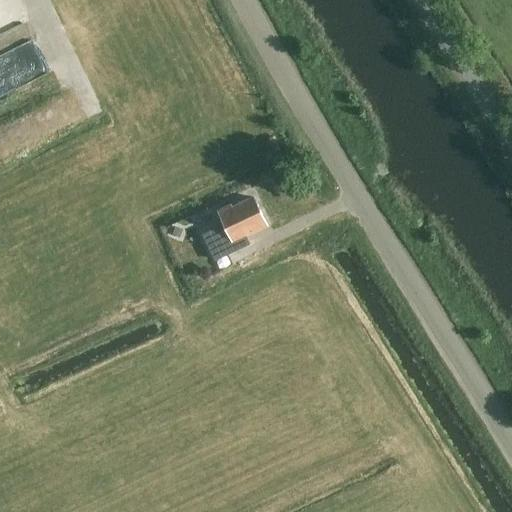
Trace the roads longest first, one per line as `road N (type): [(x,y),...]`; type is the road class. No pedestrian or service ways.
road 1 (unclassified): [(511,445),(246,0)]
road 2 (unclassified): [(511,140),(422,0)]
